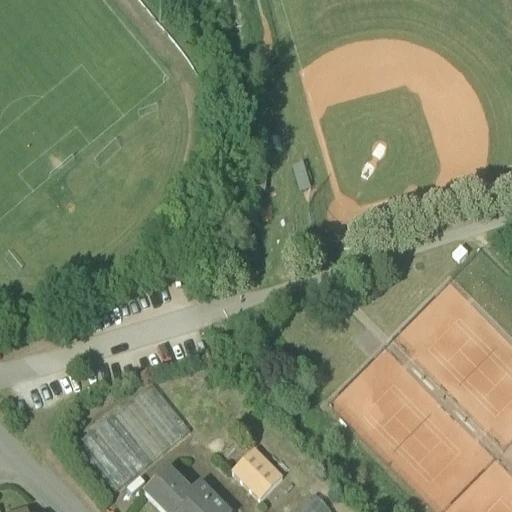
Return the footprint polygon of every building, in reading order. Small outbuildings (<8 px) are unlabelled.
[(188,432),(151,387),(114,418),(113,417),(75,449),(114,496),(188,432)] [(281,481),(253,453),(230,476),(258,504),(281,481)] [(181,511),(189,497),(166,475),(144,498),(157,511),(181,511)] [(222,511),(198,488),(189,497),(181,511),(222,511)] [(326,511),(313,497),(296,511),(326,511)]
